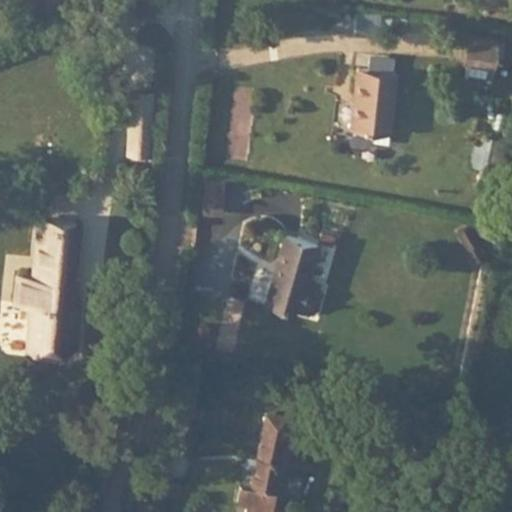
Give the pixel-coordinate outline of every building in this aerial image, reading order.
[(479,30),(478,37),(507,42),(508,35),(479,30)] [(478,37),(475,57),(480,58),(503,61),(504,62),(507,42),(478,37)] [(480,58),(478,70),(501,73),(503,61),(480,58)] [(353,129),(391,134),(399,74),(360,69),(353,129)] [(126,159),(145,161),(151,101),(132,99),(126,159)] [(24,351),(68,356),(74,306),(66,305),(76,229),(39,224),(32,282),(15,280),(11,309),(29,311),(24,351)] [(472,266),(484,260),(477,246),(480,245),(472,229),(460,234),(468,250),(465,252),(472,266)] [(323,248),(289,239),(272,299),(301,308),(302,305),(314,309),(324,303),(326,293),(321,284),(313,282),(323,248)] [(286,420),(265,416),(257,460),(255,471),(252,488),(241,486),(237,504),(247,506),(246,511),(270,511),(279,465),(277,464),(286,420)] [(257,460),(247,458),(245,469),(255,471),(257,460)] [(155,511),(156,509),(136,503),(132,511),(155,511)]
